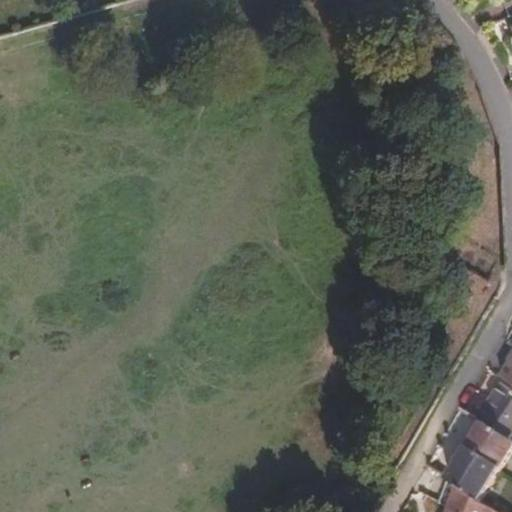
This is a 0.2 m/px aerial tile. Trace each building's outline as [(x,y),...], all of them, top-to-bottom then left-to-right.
[(450,284),(441,300),(463,311),(472,295),(450,284)] [(511,333),(490,366),(511,380),(511,333)] [(484,422),(511,440),(511,438),(511,389),(502,383),(479,419),(484,422)] [(484,422),(449,480),(460,487),(484,500),(511,455),(511,439),(511,440),(484,422)] [(482,503),(484,500),(460,487),(450,511),(496,511),(497,511),(482,503)]
